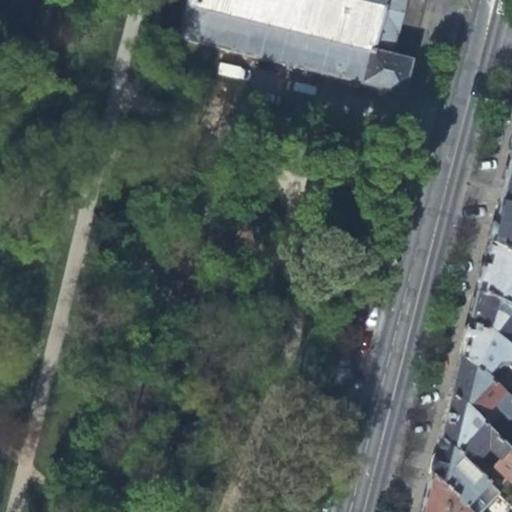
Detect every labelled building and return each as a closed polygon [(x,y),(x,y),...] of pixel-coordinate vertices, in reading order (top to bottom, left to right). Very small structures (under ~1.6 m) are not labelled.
[(185,0),(184,6),(176,39),(313,74),(312,77),(356,88),(400,99),(409,63),(390,59),(401,17),(404,0),(185,0)] [(511,168),(506,167),(500,189),(498,198),(496,206),(511,210),(511,168)] [(511,210),(496,206),(492,219),(486,245),(511,258),(511,210)] [(511,258),(486,245),(484,253),(481,263),(474,291),(508,308),(511,311),(511,258)] [(509,353),(511,350),(511,311),(508,308),(474,291),(468,314),(467,319),(465,328),(485,333),(509,353)] [(511,355),(509,353),(485,333),(465,328),(460,348),(458,354),(457,359),(499,397),(503,393),(497,387),(509,374),(511,376),(511,355)] [(511,408),(499,397),(457,359),(450,387),(448,392),(446,399),(474,425),(490,408),(506,424),(509,421),(511,423),(511,408)] [(511,461),(474,425),(446,399),(441,420),(441,423),(436,443),(467,472),(485,453),(511,477),(511,461)] [(480,511),(494,497),(467,472),(436,443),(433,452),(431,462),(428,470),(426,481),(459,511),(480,511)] [(459,511),(426,481),(424,488),(422,497),(417,511),(459,511)]
